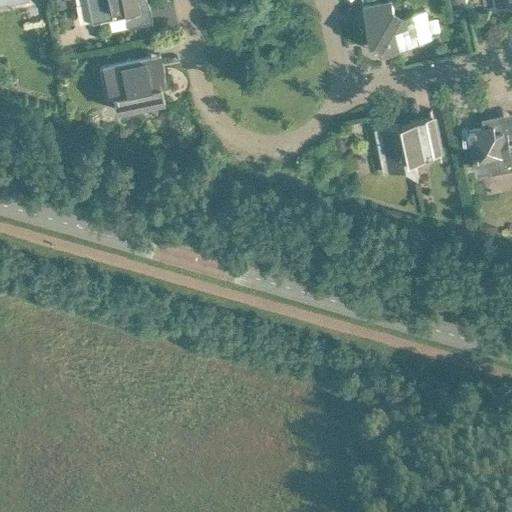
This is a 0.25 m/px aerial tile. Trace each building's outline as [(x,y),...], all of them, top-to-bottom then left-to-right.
[(86,0),(91,21),(125,14),(127,26),(152,21),(149,8),(149,5),(148,2),(146,0),(86,0)] [(426,10),(415,12),(414,12),(396,16),(392,0),(380,0),(363,3),(371,41),(373,49),(375,50),(434,38),(434,36),(432,37),(426,10)] [(468,6),(466,0),(450,0),(452,9),(468,6)] [(511,0),(495,0),(497,6),(484,9),(484,10),(511,3),(511,0)] [(154,68),(151,55),(100,67),(105,85),(111,84),(116,110),(131,106),(131,104),(162,97),(160,87),(166,86),(162,70),(159,67),(154,68)] [(375,129),(384,173),(407,168),(414,181),(411,164),(440,158),(442,167),(443,167),(432,109),(430,109),(432,117),(411,121),(411,124),(400,126),(399,123),(380,127),(380,128),(375,129)] [(511,174),(511,125),(503,127),(501,118),(487,121),(488,125),(469,129),(475,156),(479,156),(481,167),(491,165),(494,178),(511,174)]
